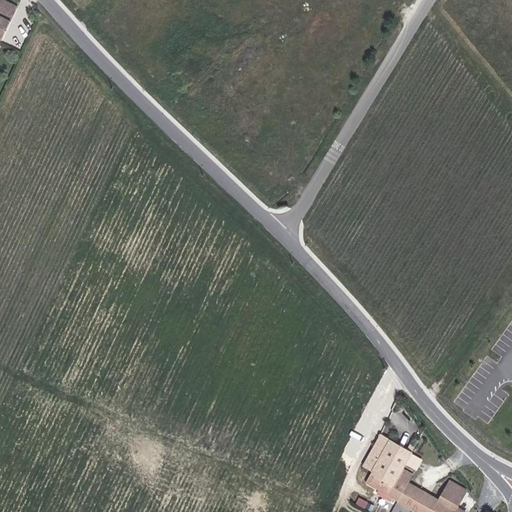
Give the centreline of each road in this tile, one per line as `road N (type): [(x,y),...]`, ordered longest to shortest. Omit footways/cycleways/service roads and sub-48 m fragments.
road 1 (tertiary): [(46,0),(277,230)]
road 2 (tertiary): [(277,230),(353,309),(433,414),(484,462)]
road 3 (residential): [(430,0),(299,209),(277,230)]
